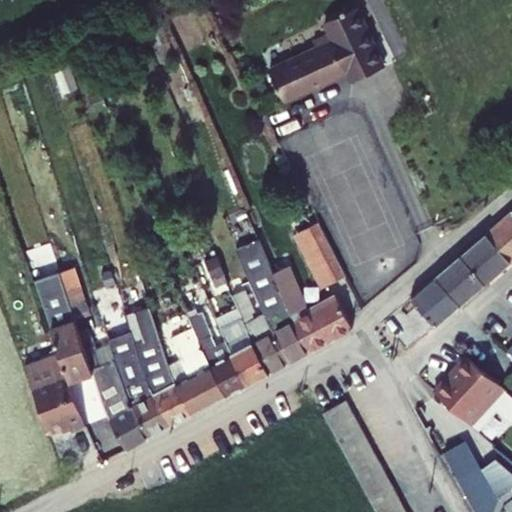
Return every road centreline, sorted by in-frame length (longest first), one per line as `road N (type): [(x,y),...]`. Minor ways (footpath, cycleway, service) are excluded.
road 1 (unclassified): [(28,511),(363,332)]
road 2 (unclassified): [(363,332),(461,511)]
road 3 (unclassified): [(363,332),(511,194)]
road 4 (unknown): [(511,272),(390,382)]
